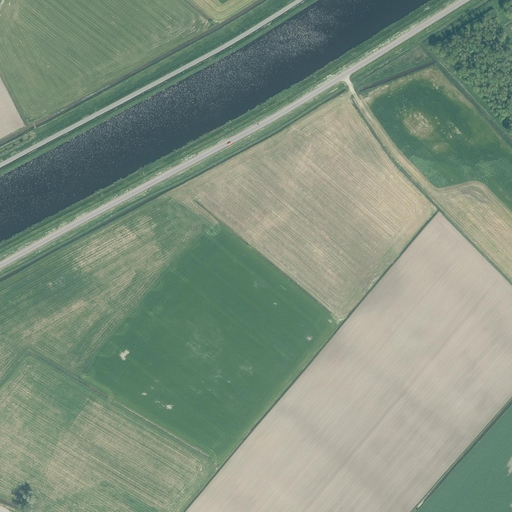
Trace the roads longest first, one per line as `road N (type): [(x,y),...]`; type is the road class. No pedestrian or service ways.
road 1 (tertiary): [(0,266),(306,98),(464,0)]
road 2 (unclassified): [(0,164),(299,0)]
